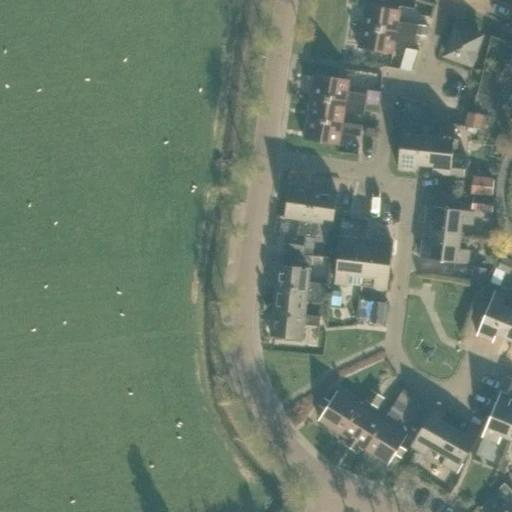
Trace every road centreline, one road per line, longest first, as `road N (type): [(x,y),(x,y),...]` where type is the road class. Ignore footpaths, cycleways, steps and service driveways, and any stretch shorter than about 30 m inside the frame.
road 1 (unclassified): [(352,496),(289,451),(249,383),(240,330),(263,157)]
road 2 (residential): [(511,370),(477,359),(459,396),(423,384),(397,362),(393,334),(411,190),(379,173)]
road 3 (residential): [(379,173),(388,91),(423,73),(443,3)]
road 4 (unclassified): [(263,157),(285,0)]
